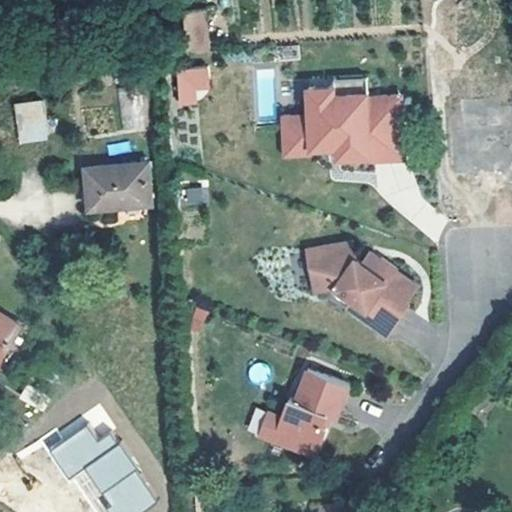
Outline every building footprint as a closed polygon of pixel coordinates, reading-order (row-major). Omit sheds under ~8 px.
[(177,9),(157,10),(161,55),(179,55),(177,9)] [(206,10),(182,12),(185,55),(210,52),(206,10)] [(208,67),(175,69),(178,104),(210,101),(208,67)] [(337,97),(370,95),(369,80),(336,82),(337,88),(337,97)] [(286,118),(288,157),(315,156),(315,151),(340,150),(340,155),(341,160),(373,158),(373,163),(407,161),(405,98),(370,100),(370,95),(337,97),(337,88),(311,89),(313,117),(286,118)] [(14,104),(19,144),(49,140),(44,100),(14,104)] [(453,142),(456,186),(503,183),(504,193),(511,191),(511,115),(502,116),(501,109),(462,111),(464,141),(453,142)] [(111,206),(152,204),(150,164),(88,167),(91,213),(112,212),(111,206)] [(179,190),(182,207),(210,202),(207,185),(179,190)] [(292,260),(304,301),(324,296),(357,314),(354,321),(381,336),(399,304),(396,302),(406,285),(382,272),(384,270),(367,261),(365,265),(354,259),(349,268),(341,265),(337,247),(292,260)] [(342,305),(338,312),(354,321),(357,314),(342,305)] [(0,352),(18,327),(0,314),(0,352)] [(281,421),(272,444),(308,457),(317,453),(326,430),(322,428),(326,417),(336,420),(348,389),(305,373),(294,404),(288,402),(281,421)] [(44,397),(24,384),(16,395),(36,409),(44,397)] [(106,511),(140,511),(158,500),(95,407),(56,433),(62,442),(49,451),(68,480),(80,472),(106,511)] [(272,444),(281,421),(267,416),(258,439),(272,444)] [(203,441),(204,466),(221,465),(220,440),(203,441)]
